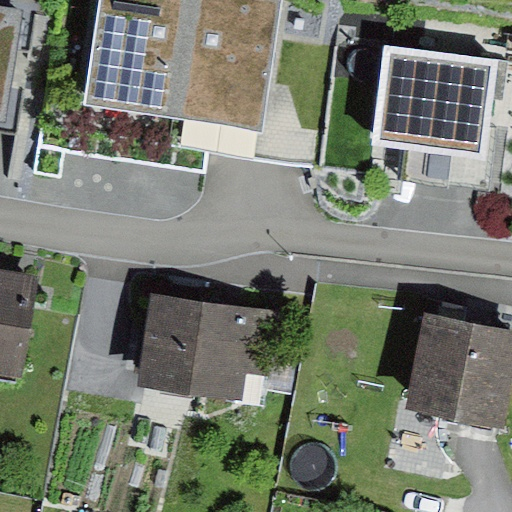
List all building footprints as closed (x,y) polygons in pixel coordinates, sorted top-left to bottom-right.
[(191,0),(99,0),(83,108),(172,123),(191,0)] [(280,4),(252,0),(191,0),(172,123),(259,137),(280,4)] [(22,14),(0,10),(0,128),(4,129),(22,14)] [(340,32),(333,122),(375,125),(382,35),(340,32)] [(494,61),(388,48),(371,186),(401,189),(407,147),(482,157),(494,61)] [(39,281),(0,273),(0,377),(21,381),(39,281)] [(284,313),(151,299),(142,387),(246,398),(248,377),(277,380),(284,313)] [(511,407),(511,337),(428,322),(411,416),(507,433),(511,407)]
